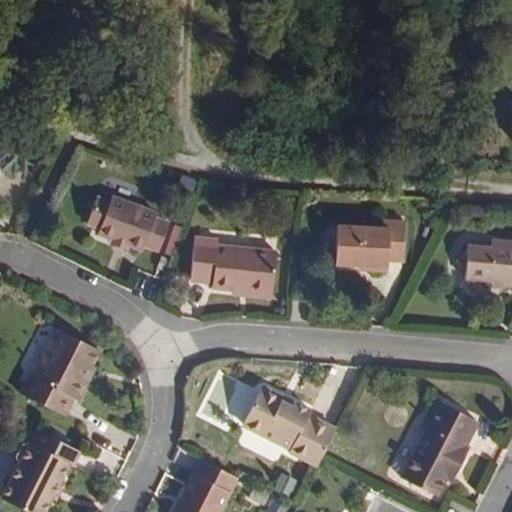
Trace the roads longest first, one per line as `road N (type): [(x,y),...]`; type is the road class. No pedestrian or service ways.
road 1 (residential): [(511,191),(259,177),(0,109)]
road 2 (residential): [(161,351),(226,338),(511,363)]
road 3 (residential): [(0,244),(80,279),(135,316),(161,351)]
road 4 (residential): [(126,511),(163,441),(161,351)]
